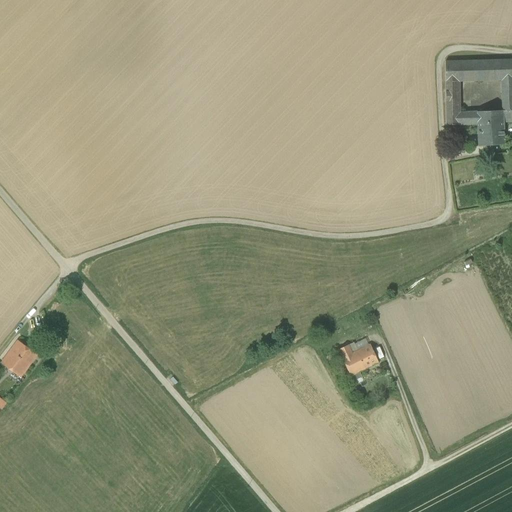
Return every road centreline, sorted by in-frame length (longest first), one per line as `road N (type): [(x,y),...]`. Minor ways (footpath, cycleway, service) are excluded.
road 1 (unclassified): [(66,266),(202,220),(331,237),(446,220),(449,206)]
road 2 (unclassified): [(66,266),(277,511)]
road 3 (unclassified): [(511,424),(348,511)]
